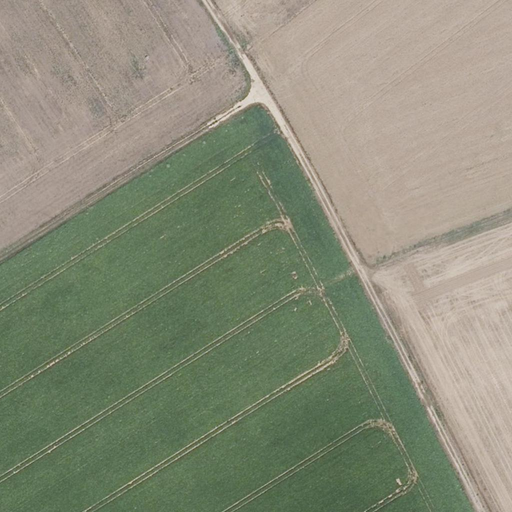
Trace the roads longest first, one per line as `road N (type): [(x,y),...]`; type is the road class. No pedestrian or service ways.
road 1 (track): [(205,0),(280,117),(481,511)]
road 2 (track): [(0,256),(264,91)]
road 3 (track): [(360,266),(511,206)]
